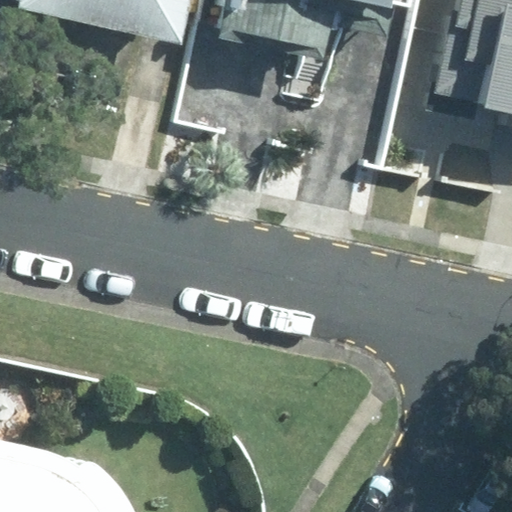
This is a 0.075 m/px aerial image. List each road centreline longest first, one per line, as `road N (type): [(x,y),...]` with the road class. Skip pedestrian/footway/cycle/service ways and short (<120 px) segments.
road 1 (residential): [(495,325),(0,216)]
road 2 (residential): [(405,511),(472,399),(495,325)]
